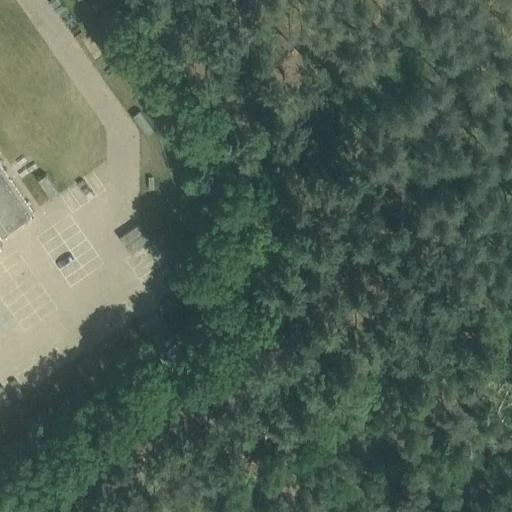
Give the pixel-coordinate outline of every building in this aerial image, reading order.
[(0,236),(2,236),(0,234),(32,211),(0,164),(1,164),(0,163),(0,236)] [(193,284),(201,295),(212,287),(204,276),(193,284)] [(196,363),(168,323),(157,309),(138,323),(177,377),(196,363)] [(88,358),(100,375),(118,362),(106,345),(88,358)] [(79,364),(89,377),(95,371),(85,359),(79,364)]
